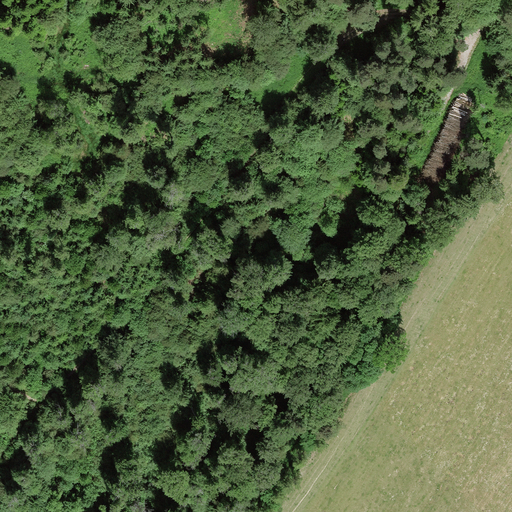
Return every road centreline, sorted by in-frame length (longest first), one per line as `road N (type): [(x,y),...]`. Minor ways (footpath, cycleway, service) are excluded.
road 1 (track): [(243,511),(360,328),(400,186),(472,37),(501,0)]
road 2 (track): [(0,450),(131,312),(297,87),(362,13)]
road 3 (track): [(472,37),(334,0)]
